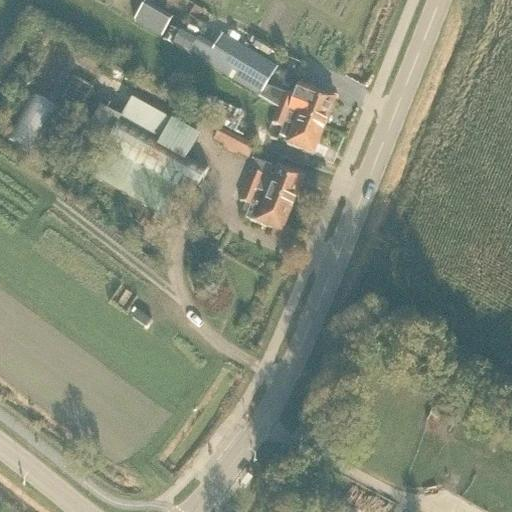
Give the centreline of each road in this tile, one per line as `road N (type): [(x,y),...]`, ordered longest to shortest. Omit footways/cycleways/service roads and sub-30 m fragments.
road 1 (secondary): [(193,511),(259,428),(285,379),(440,0)]
road 2 (track): [(55,204),(182,298)]
